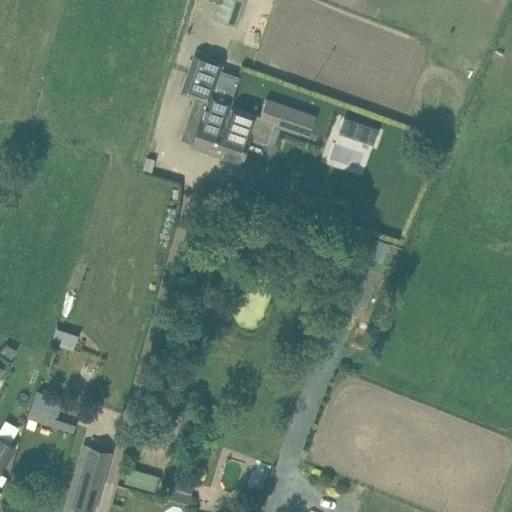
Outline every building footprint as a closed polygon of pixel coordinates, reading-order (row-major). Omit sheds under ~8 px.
[(245,0),(219,0),(214,18),(237,25),(245,0)] [(191,53),(178,91),(193,96),(179,137),(191,141),(190,143),(193,144),(210,150),(228,96),(230,96),(237,74),(221,69),(223,62),(211,59),(213,54),(197,49),(196,54),(191,53)] [(228,96),(210,150),(240,160),(246,142),(248,136),(267,143),(274,122),(310,134),(314,121),(316,115),(265,97),(259,116),(255,114),(254,115),(230,107),(233,97),(230,96),(228,96)] [(344,116),(339,131),(372,143),(377,128),(344,116)] [(313,219),(324,221),(329,200),(300,192),(295,209),(314,215),(313,219)] [(0,484),(2,486),(6,478),(0,475),(17,446),(15,446),(24,431),(6,421),(0,429),(0,484)] [(82,444),(61,511),(94,511),(111,451),(82,444)] [(228,457),(217,487),(236,493),(246,463),(228,457)] [(194,483),(171,477),(166,498),(189,504),(194,483)] [(19,511),(21,509),(0,502),(0,511),(19,511)]
